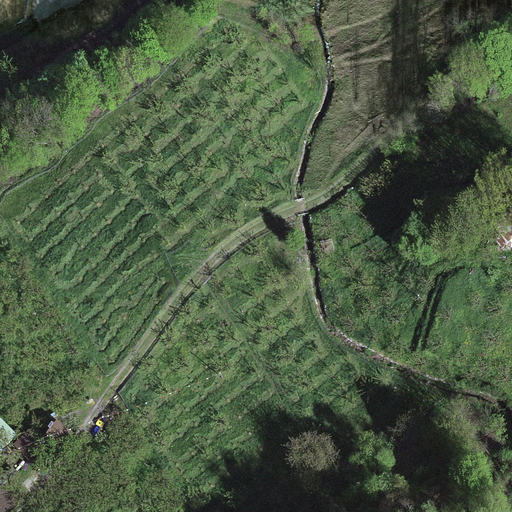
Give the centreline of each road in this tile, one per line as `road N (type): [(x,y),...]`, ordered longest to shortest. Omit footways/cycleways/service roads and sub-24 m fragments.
road 1 (track): [(21,511),(218,254),(262,222),(327,195),(511,22)]
road 2 (track): [(0,117),(137,0)]
